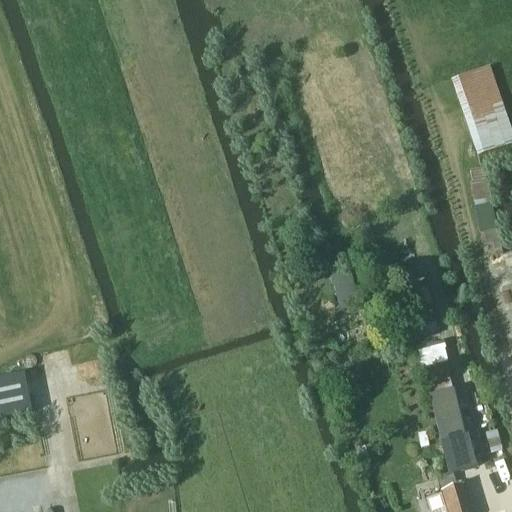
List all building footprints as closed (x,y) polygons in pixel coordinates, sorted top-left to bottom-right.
[(511,137),(489,69),(450,82),(450,83),(476,159),(511,146),(511,137)] [(485,169),(469,172),(471,184),(469,184),(478,233),(483,232),(488,259),(502,257),(485,169)] [(349,271),(331,276),(339,310),(357,305),(349,271)] [(23,375),(0,379),(0,420),(30,415),(23,375)] [(447,476),(475,469),(467,438),(463,439),(451,392),(428,398),(447,476)] [(440,496),(425,500),(428,511),(470,511),(463,486),(439,494),(440,496)]
